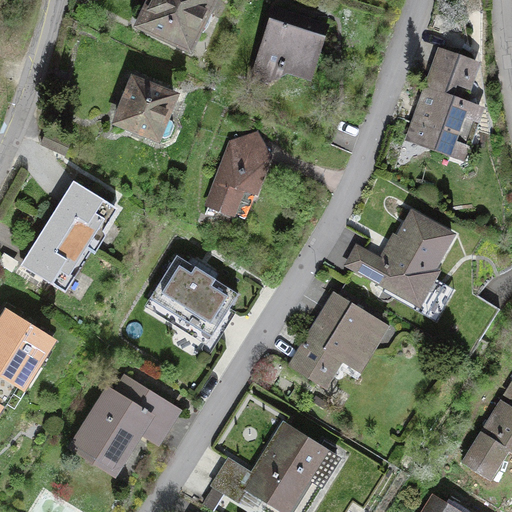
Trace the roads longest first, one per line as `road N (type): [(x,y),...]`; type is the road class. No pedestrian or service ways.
road 1 (residential): [(415,0),(352,182),(147,511)]
road 2 (unclassified): [(56,0),(0,161)]
